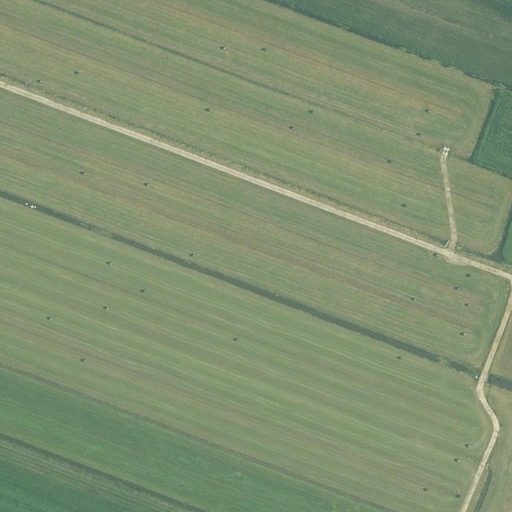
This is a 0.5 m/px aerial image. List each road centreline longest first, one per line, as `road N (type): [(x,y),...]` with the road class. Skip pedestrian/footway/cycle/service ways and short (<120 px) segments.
road 1 (track): [(451,251),(0,84)]
road 2 (track): [(511,300),(478,392),(493,432),(460,511)]
road 3 (track): [(511,274),(451,251),(444,143)]
